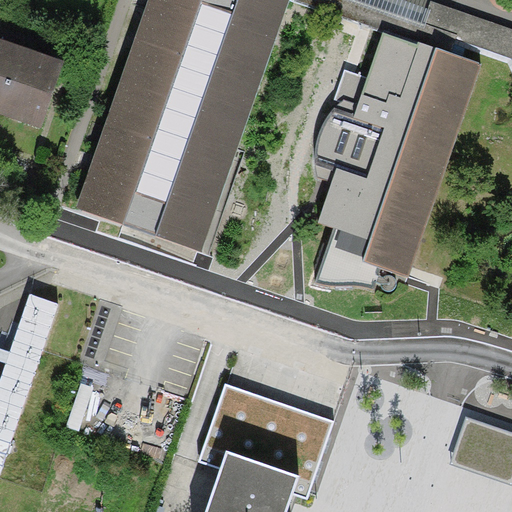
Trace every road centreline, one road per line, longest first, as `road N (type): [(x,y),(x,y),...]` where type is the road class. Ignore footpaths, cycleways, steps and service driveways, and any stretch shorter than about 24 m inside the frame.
road 1 (residential): [(447,367),(370,360),(0,234)]
road 2 (residential): [(447,367),(400,511)]
